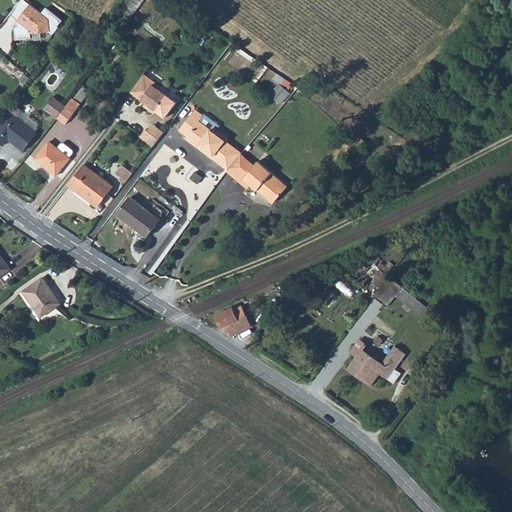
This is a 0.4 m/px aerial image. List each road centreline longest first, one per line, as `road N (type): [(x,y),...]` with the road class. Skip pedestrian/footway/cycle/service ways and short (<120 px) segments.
road 1 (secondary): [(433,511),(347,428),(0,198)]
road 2 (track): [(162,306),(511,138)]
